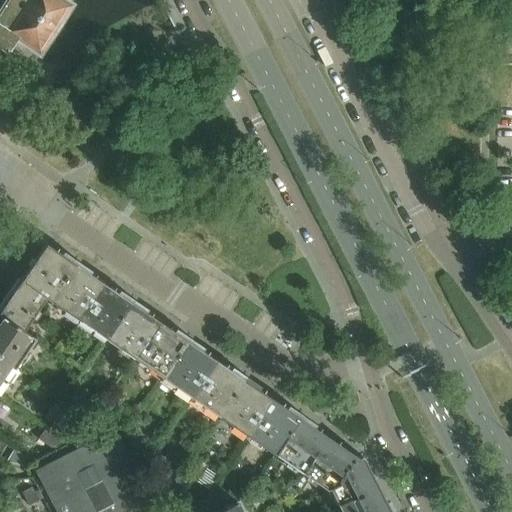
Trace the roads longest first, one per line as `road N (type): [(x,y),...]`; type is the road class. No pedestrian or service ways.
road 1 (primary): [(228,0),(485,511)]
road 2 (primary): [(511,460),(270,0)]
road 3 (residential): [(188,0),(351,313),(372,380)]
road 4 (residential): [(372,380),(305,373),(63,221),(43,199)]
road 5 (residential): [(454,266),(415,214),(307,0)]
road 6 (residential): [(372,380),(395,452),(427,511)]
